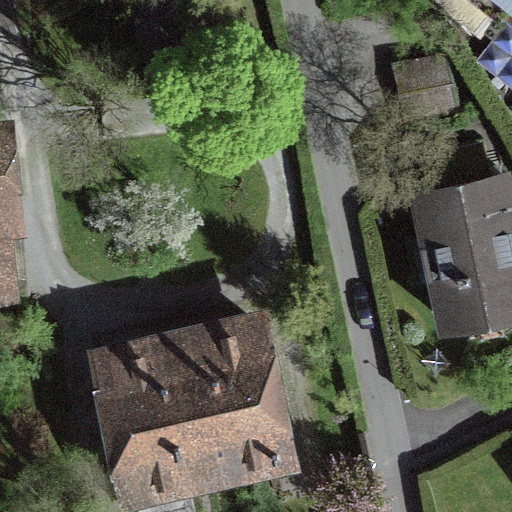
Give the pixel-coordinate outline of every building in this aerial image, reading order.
[(134,0),(152,83),(201,73),(195,42),(205,41),(196,0),(134,0)] [(511,0),(435,0),(479,34),(498,10),(511,21),(511,0)] [(441,52),(392,63),(404,119),(453,109),(441,52)] [(425,154),(432,187),(491,175),(484,142),(425,154)] [(432,187),(408,192),(438,341),(511,326),(511,172),(511,171),(491,175),(432,187)] [(285,451),(254,319),(108,353),(138,485),(285,451)]
